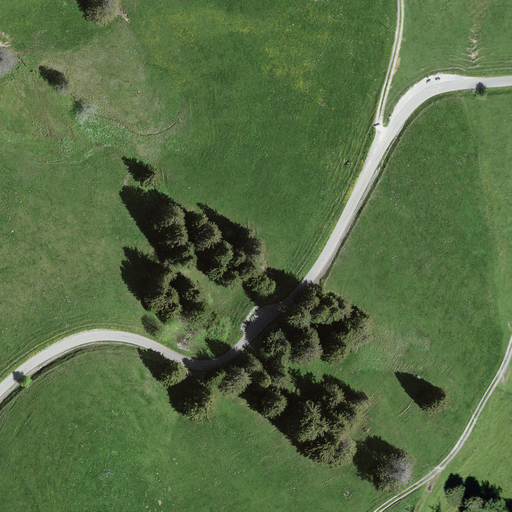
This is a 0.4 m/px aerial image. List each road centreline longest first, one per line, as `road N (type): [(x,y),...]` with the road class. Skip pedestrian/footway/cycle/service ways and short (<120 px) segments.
road 1 (unclassified): [(511,80),(437,89),(408,108),(304,285),(227,357),(198,364),(143,341),(92,336),(46,354),(0,390)]
road 2 (track): [(511,342),(453,452),(376,511)]
road 3 (track): [(381,149),(400,0)]
